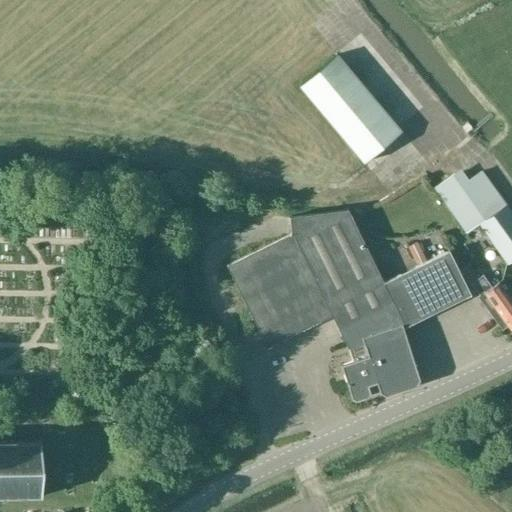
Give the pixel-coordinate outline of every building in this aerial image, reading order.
[(336,56),(300,85),(362,161),(399,130),(336,56)] [(312,119),(270,112),(259,170),(301,177),(312,119)] [(462,184),(454,173),(434,187),(466,232),(479,223),(507,263),(511,259),(511,214),(481,171),(462,184)] [(384,283),(370,254),(347,209),(289,216),(291,234),(227,266),(267,347),(332,315),(349,349),(354,361),(342,365),(352,397),(358,400),(368,397),(371,391),(369,386),(377,382),(380,392),(387,396),(416,386),(420,379),(402,326),(404,325),(405,326),(470,294),(459,270),(449,251),(427,262),(418,242),(408,247),(418,267),(384,283)] [(483,275),(477,279),(470,264),(459,270),(470,294),(476,291),(479,295),(478,296),(502,329),(507,326),(509,329),(511,329),(511,301),(498,282),(491,287),(483,275)] [(0,496),(42,497),(41,443),(0,443),(0,496)]
